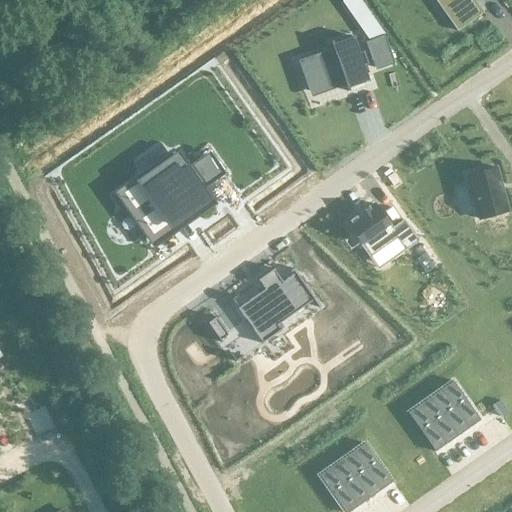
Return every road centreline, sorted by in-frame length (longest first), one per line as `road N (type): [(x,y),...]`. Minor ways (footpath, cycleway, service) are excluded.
road 1 (residential): [(223,511),(142,360),(142,328),(161,303),(511,60)]
road 2 (residential): [(96,511),(56,452),(0,473)]
